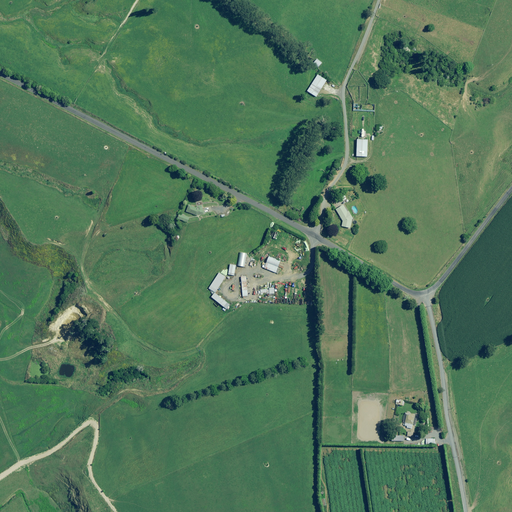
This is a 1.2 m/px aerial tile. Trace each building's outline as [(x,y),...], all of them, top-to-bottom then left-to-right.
[(327,80),(318,75),(307,91),(316,97),(327,80)] [(367,157),(368,140),(357,139),(357,156),(367,157)] [(196,224),(205,207),(187,203),(176,219),(196,224)] [(344,204),(335,209),(338,220),(341,227),(350,228),(354,218),(344,204)] [(247,254),(240,252),(237,266),(244,267),(247,254)] [(282,260),(269,255),(263,269),(277,275),(282,260)] [(225,277),(219,273),(209,288),(215,293),(225,277)] [(230,305),(215,293),(212,297),(227,309),(230,305)] [(418,413),(404,410),(400,426),(414,429),(418,413)]
